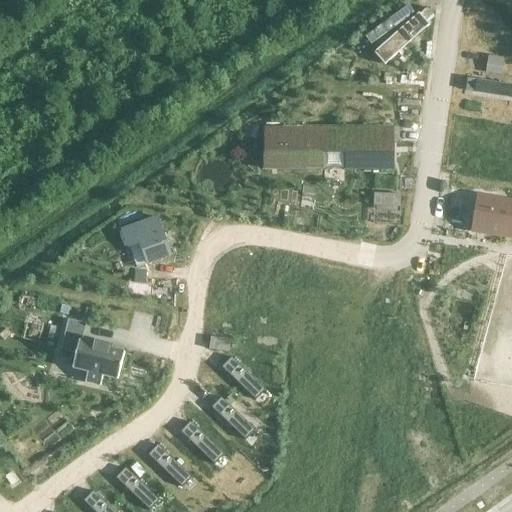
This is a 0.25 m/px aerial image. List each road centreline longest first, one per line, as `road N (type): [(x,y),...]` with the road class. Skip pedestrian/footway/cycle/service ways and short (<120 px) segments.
road 1 (residential): [(18,511),(152,412),(179,382),(198,276),(209,247),(230,233),(412,260),(452,0)]
road 2 (unknown): [(184,353),(53,340)]
